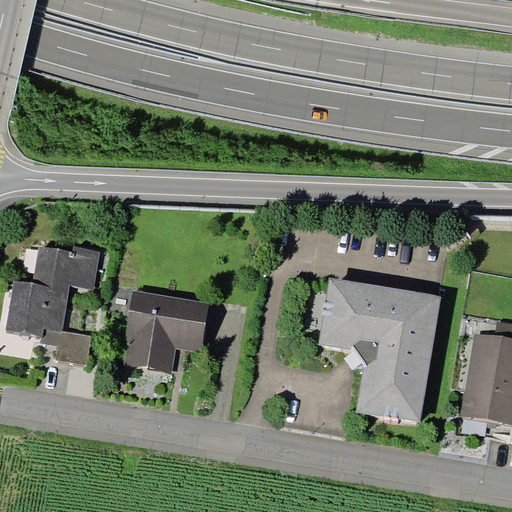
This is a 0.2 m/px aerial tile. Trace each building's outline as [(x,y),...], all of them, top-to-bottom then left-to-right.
[(69,290),(70,285),(94,289),(100,251),(73,247),(73,252),(39,246),(32,283),(69,290)] [(364,367),(356,412),(421,424),(441,296),(330,277),(319,344),(352,351),(352,349),(364,367)] [(59,347),(56,360),(87,365),(92,336),(62,331),(69,290),(32,283),(15,281),(6,332),(41,338),(40,344),(59,347)] [(172,373),(176,347),(202,351),(210,303),(134,291),(126,339),(128,339),(124,365),(172,373)] [(511,324),(497,322),(495,337),(511,339),(511,324)] [(511,339),(495,337),(474,333),(461,417),(511,424),(511,436),(511,442),(511,441),(511,339)]
